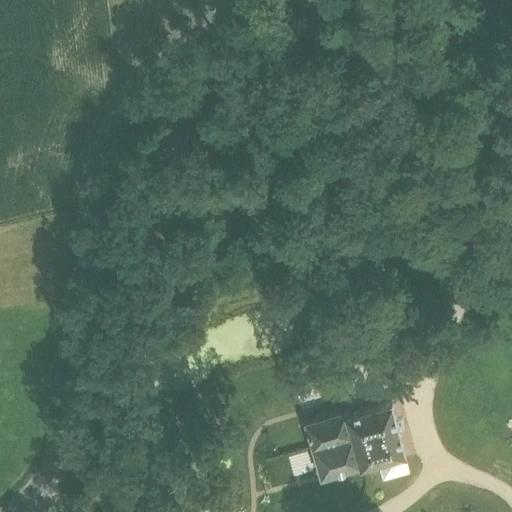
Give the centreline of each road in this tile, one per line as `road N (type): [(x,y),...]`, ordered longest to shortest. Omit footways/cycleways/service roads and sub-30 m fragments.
road 1 (unclassified): [(233,0),(113,119),(90,206),(67,437),(56,466),(17,511)]
road 2 (track): [(511,213),(420,380)]
